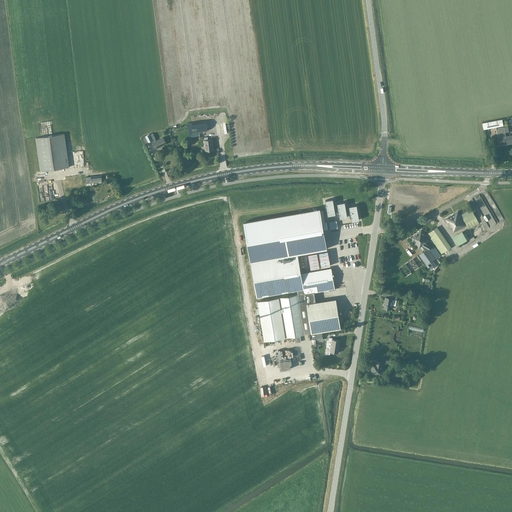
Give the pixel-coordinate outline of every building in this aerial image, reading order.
[(483,129),(503,125),(502,119),(482,123),(483,129)] [(207,131),(206,121),(191,122),(193,132),(207,131)] [(506,136),(505,133),(509,132),(508,126),(504,127),(496,128),(497,134),(499,145),(511,143),(511,134),(511,135),(506,136)] [(153,140),(152,140),(156,149),(166,144),(163,137),(156,140),(155,139),(156,138),(153,133),(150,134),(153,140)] [(64,134),(35,138),(40,171),(69,167),(64,134)] [(213,139),(208,140),(208,137),(204,137),(204,140),(205,151),(214,150),(213,139)] [(333,199),(325,200),(328,215),(336,214),(333,199)] [(337,203),(340,218),(347,217),(345,202),(337,203)] [(357,205),(349,206),(352,221),(359,220),(357,205)] [(476,218),(477,218),(471,209),(460,216),(458,212),(445,219),(453,232),(457,230),(457,231),(466,225),(468,229),(479,223),(476,218)] [(297,254),(298,254),(327,249),(327,248),(320,210),(244,223),(248,248),(250,261),(250,262),(282,256),(282,257),(293,255),(297,254)] [(338,228),(337,220),(329,222),(330,229),(338,228)] [(449,248),(435,228),(428,234),(441,253),(449,248)] [(427,243),(430,241),(422,230),(411,238),(419,248),(422,246),(423,246),(427,243)] [(457,245),(467,240),(467,239),(469,238),(466,232),(453,239),(457,245)] [(428,264),(435,259),(440,255),(433,246),(430,248),(429,249),(428,248),(425,250),(419,255),(428,268),(430,266),(428,264)] [(321,267),(330,266),(328,251),(319,253),(321,267)] [(319,268),(317,253),(308,254),(311,269),(319,268)] [(331,268),(301,273),(298,254),(251,263),(257,297),(297,290),(298,294),(258,301),(264,341),(304,334),(311,333),(340,329),(336,299),(315,302),(314,292),(334,288),(331,268)] [(405,277),(424,264),(418,255),(399,268),(405,277)] [(396,300),(397,295),(391,294),(390,298),(385,297),(383,308),(391,309),(391,305),(396,306),(396,300)] [(415,336),(420,336),(420,328),(408,327),(408,331),(415,331),(415,336)] [(338,353),(340,340),(332,339),(332,338),(329,337),(329,340),(331,341),(330,347),(327,347),(326,353),(330,354),(330,352),(338,353)] [(381,374),(383,361),(376,361),(375,364),(372,363),(371,373),(381,374)]
